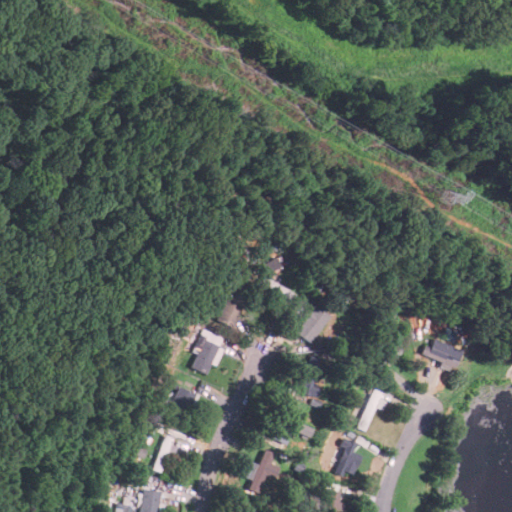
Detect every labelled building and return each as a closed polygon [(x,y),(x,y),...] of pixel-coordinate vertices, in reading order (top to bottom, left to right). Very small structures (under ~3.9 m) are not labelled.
[(280,266),(275,257),(262,263),(267,273),(280,266)] [(245,293),(230,286),(215,319),(230,326),(245,293)] [(293,334),(311,342),(325,312),(307,304),(293,334)] [(190,351),(195,353),(188,366),(203,374),(209,363),(213,365),(221,348),(216,346),(221,337),(201,328),(190,351)] [(428,346),(423,344),(419,353),(438,361),(437,365),(450,371),(459,350),(432,337),(428,346)] [(317,357),(308,355),(298,392),(308,394),(317,357)] [(166,407),(184,415),(194,393),(177,385),(166,407)] [(382,392),(372,388),(354,426),(361,429),(371,406),(380,410),(383,401),(378,399),(382,392)] [(295,406),(286,401),(268,434),(283,442),(297,416),(291,413),(295,406)] [(310,428),(300,423),(296,431),(306,436),(310,428)] [(351,474),(358,453),(352,451),(355,441),(341,436),(336,452),(339,453),(332,473),(340,476),(342,471),(351,474)] [(243,477),(248,478),(245,489),(255,492),(261,474),(272,477),(275,465),(271,463),(274,453),(261,448),(256,463),(248,460),(243,477)] [(154,511),(158,490),(139,488),(136,511),(154,511)] [(321,511),(345,511),(346,501),(337,501),(338,490),(322,490),(321,511)] [(125,511),(127,505),(115,501),(112,511),(125,511)]
